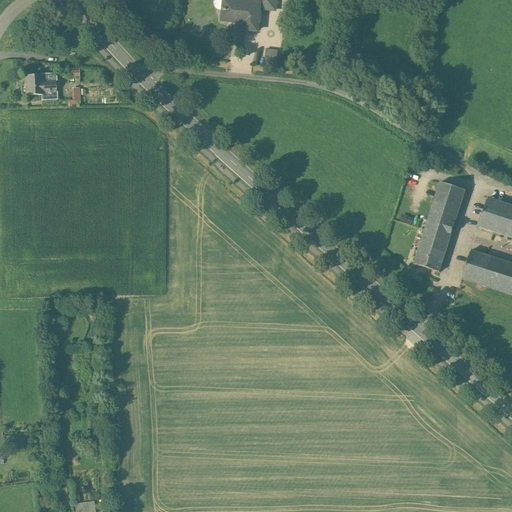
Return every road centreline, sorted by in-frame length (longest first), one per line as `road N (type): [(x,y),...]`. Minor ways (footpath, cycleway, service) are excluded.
road 1 (secondary): [(68,0),(132,71),(511,411)]
road 2 (track): [(442,149),(339,91),(132,71)]
